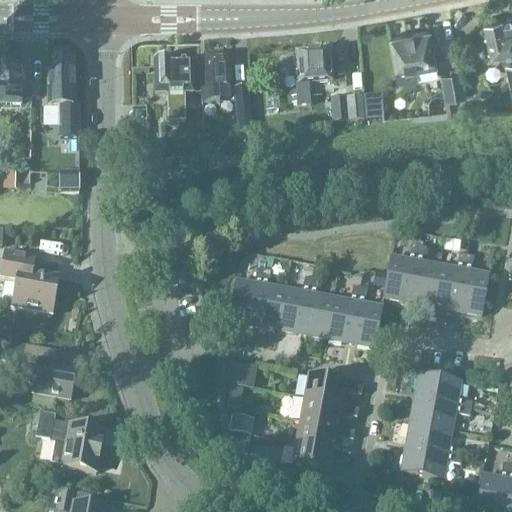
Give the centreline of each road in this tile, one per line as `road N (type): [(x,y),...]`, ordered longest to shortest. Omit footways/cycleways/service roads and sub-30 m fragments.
road 1 (residential): [(129,373),(102,253),(104,20)]
road 2 (tertiary): [(104,20),(365,14),(438,0)]
road 3 (residential): [(376,378),(225,348),(129,373)]
road 4 (residential): [(207,511),(164,465),(129,373)]
road 5 (residential): [(492,350),(397,337),(383,348),(376,378)]
road 6 (residential): [(376,378),(354,507)]
